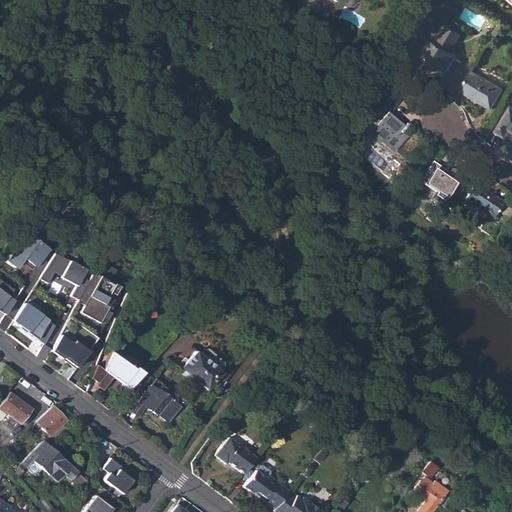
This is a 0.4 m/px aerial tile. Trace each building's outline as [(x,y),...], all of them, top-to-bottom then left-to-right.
[(438,64),(448,70),(456,55),(447,50),(449,46),(452,48),(460,34),(446,26),(438,40),(442,42),(440,46),(433,42),(427,52),(441,60),(438,64)] [(474,71),(462,90),(495,109),(506,89),(474,71)] [(400,119),(398,120),(389,112),(402,96),(391,87),(378,103),(367,117),(371,120),(362,131),(376,143),(379,139),(393,150),(407,133),(401,128),(405,123),(400,119)] [(511,105),(498,131),(507,137),(511,130),(511,105)] [(392,156),(402,158),(393,150),(379,139),(376,143),(392,156)] [(456,178),(430,160),(414,183),(441,201),(456,178)] [(491,218),(502,202),(474,183),(463,199),(491,218)] [(460,203),(488,222),(491,218),(463,199),(460,203)] [(30,270),(39,257),(35,254),(41,246),(36,243),(25,234),(5,260),(23,274),(30,270)] [(35,254),(39,257),(49,244),(41,237),(36,243),(41,246),(35,254)] [(54,254),(38,279),(47,284),(53,272),(76,285),(70,296),(77,300),(87,281),(80,277),(84,270),(54,254)] [(92,272),(87,281),(77,300),(77,302),(84,305),(80,313),(99,323),(102,318),(106,321),(110,313),(106,311),(119,287),(92,272)] [(0,281),(0,310),(4,314),(12,301),(6,296),(10,290),(0,281)] [(46,319),(23,303),(12,320),(21,326),(20,328),(35,339),(36,338),(43,344),(53,326),(46,320),(46,319)] [(71,344),(59,335),(50,351),(61,359),(62,358),(66,361),(65,362),(75,369),(88,352),(73,341),(71,344)] [(126,360),(112,350),(104,368),(98,363),(92,377),(98,382),(97,385),(105,391),(115,378),(129,389),(141,375),(143,373),(135,367),(134,370),(125,363),(126,360)] [(182,369),(209,391),(223,373),(197,352),(188,361),(182,369)] [(186,359),(179,367),(182,369),(188,361),(186,359)] [(196,381),(182,370),(179,374),(193,385),(196,381)] [(150,386),(138,403),(145,408),(156,416),(159,411),(170,418),(178,406),(172,402),(175,397),(160,387),(157,391),(150,386)] [(9,392),(0,404),(0,408),(6,413),(19,423),(30,409),(9,392)] [(138,418),(145,408),(138,403),(131,413),(138,418)] [(52,406),(36,422),(49,436),(51,434),(53,437),(62,429),(59,426),(62,424),(66,420),(61,415),(52,406)] [(66,420),(62,424),(67,430),(79,418),(66,409),(61,415),(66,420)] [(156,416),(167,423),(170,418),(159,411),(156,416)] [(226,437),(213,455),(225,464),(226,462),(242,473),(254,457),(226,437)] [(41,440),(20,463),(35,476),(41,468),(55,481),(61,474),(79,490),(87,481),(42,441),(41,440)] [(124,491),(135,477),(121,467),(120,468),(116,465),(117,463),(106,455),(97,466),(103,470),(99,477),(108,484),(110,480),(124,491)] [(421,472),(429,477),(436,467),(428,462),(421,472)] [(6,465),(0,472),(0,479),(9,469),(6,465)] [(17,466),(11,472),(16,477),(22,471),(17,466)] [(254,470),(242,486),(251,493),(252,493),(255,492),(262,497),(261,500),(273,509),(286,491),(267,476),(265,479),(254,470)] [(420,479),(413,489),(426,499),(422,505),(431,511),(447,491),(433,481),(432,483),(423,477),(421,480),(420,479)] [(273,509),(271,511),(272,511),(319,511),(300,497),(299,498),(294,495),(294,496),(286,491),(273,509)] [(93,495),(82,510),(84,511),(108,511),(111,509),(93,495)] [(461,511),(462,511),(472,511),(479,502),(471,496),(461,511)] [(42,497),(36,502),(41,508),(47,503),(42,497)] [(0,500),(0,511),(13,511),(9,509),(10,507),(0,500)]
